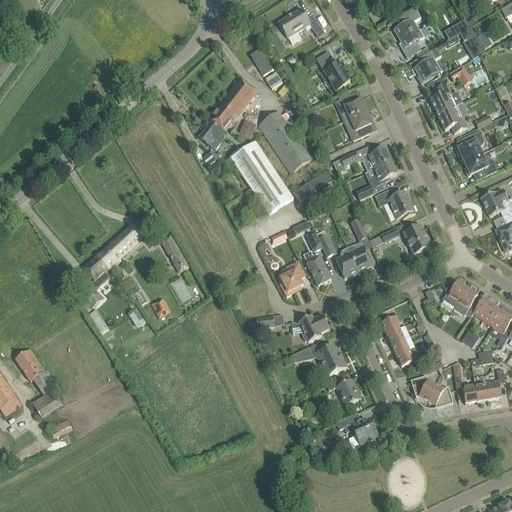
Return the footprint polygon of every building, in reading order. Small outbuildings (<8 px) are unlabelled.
[(511,4),(500,12),(501,12),(506,20),(511,16),(511,4)] [(288,40),(292,46),(301,41),(297,34),(309,26),(315,35),(322,31),(313,16),(307,19),(301,10),(278,25),(287,40),(288,40)] [(394,32),(401,45),(399,46),(404,54),(414,48),(413,45),(422,40),(424,39),(419,31),(418,32),(414,24),(421,20),(416,11),(417,10),(387,27),(388,28),(395,23),(399,29),(394,32)] [(458,26),(446,34),(450,41),(469,30),(464,21),(457,25),(458,26)] [(474,38),(463,45),(469,55),(480,48),(474,38)] [(253,54),(263,77),(274,72),(264,49),(253,54)] [(441,58),(436,50),(437,50),(437,49),(409,66),(416,62),(420,67),(414,70),(419,79),(417,80),(422,86),(432,80),(432,79),(440,74),(442,73),(439,67),(437,68),(434,62),(441,58)] [(335,66),(328,53),(315,61),(335,94),(350,85),(338,64),(335,66)] [(449,76),(454,84),(467,76),(463,68),(449,76)] [(294,78),(290,71),(286,73),(290,81),(294,78)] [(277,73),(267,79),(273,90),(284,84),(277,73)] [(255,97),(238,84),(210,121),(211,123),(226,133),(237,119),(238,119),(255,97)] [(430,101),(437,117),(454,109),(463,105),(462,105),(457,93),(452,96),(447,86),(434,92),(437,98),(430,101)] [(349,121),(368,112),(364,104),(361,105),(359,100),(354,103),(351,96),(335,104),(344,123),(349,121)] [(454,109),(437,117),(445,133),(451,130),(454,136),(467,130),(462,119),(459,121),(454,109)] [(368,112),(349,121),(352,127),(347,130),(353,143),(369,135),(366,129),(371,126),(369,122),(371,121),(368,112)] [(311,161),(290,130),(279,114),(258,128),(291,175),(311,161)] [(475,124),(478,130),(492,124),(489,118),(475,124)] [(500,122),(503,129),(510,126),(506,119),(500,122)] [(229,135),(226,133),(211,123),(199,139),(216,152),(229,135)] [(250,125),(244,139),(249,141),(255,127),(250,125)] [(461,158),(463,164),(482,155),(479,149),(483,147),(484,143),(480,133),(466,139),(468,145),(464,147),(455,151),(459,159),(461,158)] [(245,149),(242,151),(243,152),(231,160),(268,217),(293,201),(255,144),(246,150),(245,149)] [(391,163),(385,150),(372,156),(371,154),(362,158),(364,163),(366,167),(369,173),(373,171),(391,163)] [(206,165),(202,167),(205,175),(211,172),(220,165),(213,153),(203,159),(206,165)] [(341,161),(344,169),(359,162),(355,155),(341,161)] [(482,155),(463,164),(466,170),(464,171),(468,178),(482,172),(485,179),(494,175),(498,173),(494,162),(489,161),(485,162),(482,155)] [(391,163),(373,171),(376,178),(372,180),(376,189),(385,185),(384,182),(397,176),(391,163)] [(293,195),(307,216),(340,195),(326,174),(293,195)] [(356,194),(360,203),(374,196),(371,188),(356,194)] [(375,198),(380,209),(388,205),(396,222),(402,219),(403,221),(415,215),(411,207),(409,207),(403,194),(393,199),(390,191),(375,198)] [(481,201),(489,219),(504,212),(501,206),(508,203),(507,201),(503,192),(496,195),(495,194),(481,201)] [(511,213),(511,214),(502,218),(506,227),(495,232),(505,254),(508,253),(509,254),(511,252),(511,213)] [(351,225),(359,243),(367,240),(358,221),(358,222),(357,219),(350,222),(351,225)] [(293,230),(296,236),(311,230),(308,223),(293,230)] [(132,226),(97,258),(108,271),(140,242),(143,238),(132,226)] [(403,235),(413,257),(430,249),(420,227),(403,235)] [(381,237),(382,238),(371,244),(372,246),(383,241),(385,245),(399,238),(396,231),(381,237)] [(160,243),(179,275),(190,269),(171,236),(160,243)] [(314,253),(322,249),(318,241),(316,236),(308,240),(314,253)] [(318,241),(322,249),(327,259),(334,256),(326,238),(318,241)] [(352,248),(347,250),(358,273),(372,267),(365,252),(362,245),(355,249),(353,248),(352,248)] [(358,273),(347,250),(342,253),(340,257),(342,259),(336,262),(344,280),(358,273)] [(313,257),(305,261),(307,266),(318,288),(331,282),(320,260),(318,255),(313,257)] [(108,271),(97,258),(84,270),(95,283),(108,271)] [(280,279),(283,285),(280,287),(286,299),(302,291),(301,288),(303,287),(300,281),(305,278),(298,264),(287,269),(287,270),(282,272),(281,278),(281,279),(280,279)] [(442,301),(455,310),(467,291),(457,284),(448,297),(446,296),(442,301)] [(79,297),(91,310),(102,300),(90,287),(79,297)] [(425,294),(428,301),(431,306),(436,304),(431,291),(425,294)] [(470,320),(473,316),(478,308),(473,305),(477,298),(467,291),(455,310),(454,311),(464,317),(465,316),(470,320)] [(151,305),(159,320),(171,313),(163,299),(158,302),(157,301),(151,305)] [(473,316),(483,323),(493,308),(482,301),(478,308),(473,316)] [(483,323),(493,329),(503,314),(493,308),(483,323)] [(144,320),(144,319),(138,310),(132,313),(139,323),(141,327),(146,324),(144,320)] [(506,343),(508,340),(511,333),(511,325),(511,323),(511,320),(503,314),(493,329),(503,336),(500,340),(506,343)] [(256,321),(258,331),(284,327),(283,317),(256,321)] [(307,343),(308,344),(321,338),(320,335),(329,331),(322,317),(313,321),(312,318),(299,324),(304,335),(302,337),(305,343),(307,343)] [(381,325),(386,336),(399,330),(394,319),(381,325)] [(386,336),(391,347),(404,341),(399,330),(386,336)] [(461,343),(467,347),(474,336),(469,333),(467,335),(461,343)] [(474,336),(467,347),(472,350),(477,342),(479,340),(474,336)] [(391,347),(396,358),(409,352),(404,341),(391,347)] [(334,347),(331,348),(316,355),(326,378),(346,369),(338,352),(336,353),(334,347)] [(291,358),(294,365),(314,361),(309,350),(291,358)] [(33,383),(43,398),(57,388),(47,372),(44,374),(35,360),(30,351),(15,361),(21,369),(30,384),(33,383)] [(409,352),(396,358),(401,369),(414,363),(409,352)] [(478,355),(479,361),(492,359),(491,352),(488,353),(478,355)] [(492,359),(479,361),(470,362),(471,368),(493,365),(492,359)] [(425,371),(427,375),(443,368),(441,363),(425,371)] [(498,381),(486,384),(489,402),(501,400),(499,386),(505,385),(503,371),(496,373),(498,381)] [(0,411),(4,419),(20,408),(5,385),(0,377),(0,411)] [(422,400),(433,406),(435,407),(436,411),(453,406),(448,390),(444,391),(441,389),(430,384),(428,382),(427,378),(411,383),(416,400),(419,399),(422,400)] [(477,404),(474,386),(462,388),(461,378),(454,379),(457,393),(458,402),(464,401),(465,406),(477,404)] [(336,389),(345,408),(361,401),(352,381),(336,389)] [(326,386),(329,393),(334,390),(331,384),(326,386)] [(486,384),(474,386),(477,404),(489,402),(486,384)] [(355,437),(361,451),(380,441),(374,428),(370,430),(365,420),(352,426),(356,436),(355,437)] [(336,425),(339,432),(349,428),(345,421),(336,425)] [(49,430),(54,441),(72,432),(67,422),(49,430)] [(324,432),(327,437),(333,434),(331,429),(324,432)] [(511,511),(511,510),(509,503),(498,508),(500,511),(511,511)]
